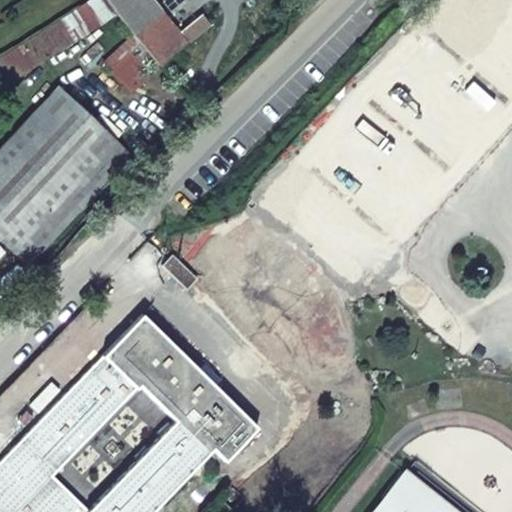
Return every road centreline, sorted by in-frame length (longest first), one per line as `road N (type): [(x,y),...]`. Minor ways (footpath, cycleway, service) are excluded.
road 1 (residential): [(0,367),(376,0)]
road 2 (residential): [(511,159),(416,256),(455,299),(511,321)]
